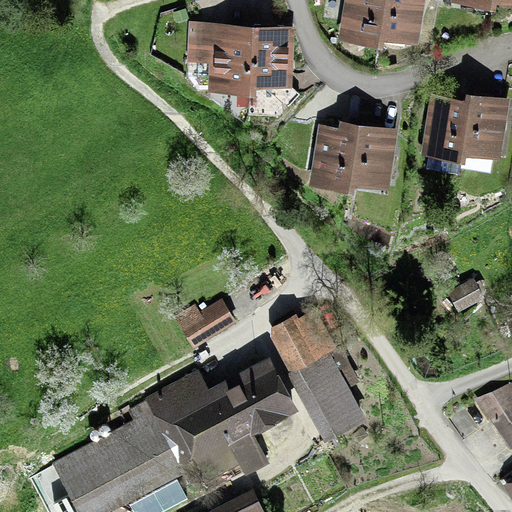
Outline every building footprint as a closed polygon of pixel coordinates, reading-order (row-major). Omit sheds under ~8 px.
[(351,0),(347,31),(380,36),(381,29),(413,34),(418,0),(351,0)] [(511,0),(416,27),(424,55),(511,30),(511,0)] [(252,29),(252,37),(233,36),(219,35),(220,26),(202,26),(200,56),(211,56),(211,63),(218,70),(217,83),(250,84),(248,113),(279,115),(299,93),(284,78),(284,66),(291,59),(291,51),(285,43),(285,31),(268,30),(252,29)] [(465,167),(490,171),(502,102),(486,99),(469,97),(468,104),(453,102),(437,99),(429,146),(426,166),(458,171),(461,151),(462,151),(465,167)] [(351,182),(352,174),(383,179),(391,132),(375,130),(357,127),(356,134),(340,132),(325,129),(317,177),(351,182)] [(451,292),(458,306),(481,294),(474,280),(451,292)] [(233,319),(221,300),(200,314),(195,306),(179,316),(196,343),(233,319)] [(297,320),(275,332),(294,367),(298,365),(334,432),(361,417),(344,386),(354,380),(345,364),(335,370),(324,350),(328,348),(317,328),(305,334),(297,320)] [(55,463),(81,511),(103,511),(185,469),(188,474),(202,467),(205,473),(215,468),(218,474),(241,462),(246,471),(267,460),(247,423),(290,400),(268,361),(257,368),(259,372),(212,397),(199,372),(130,409),(136,419),(55,463)] [(511,443),(511,384),(481,397),(511,443)] [(262,511),(251,490),(210,511),(262,511)]
